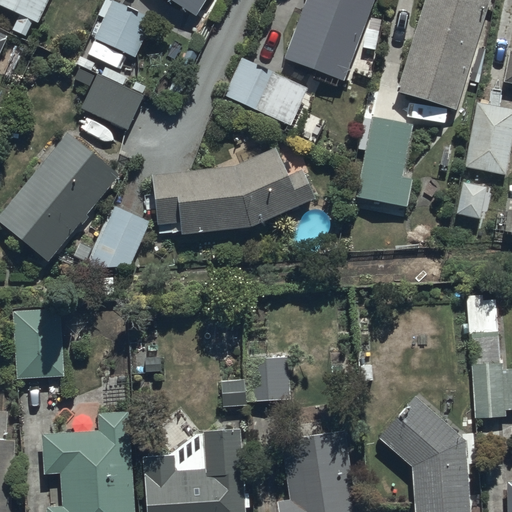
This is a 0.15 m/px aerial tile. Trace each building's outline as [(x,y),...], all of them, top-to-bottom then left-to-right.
[(47,0),(0,0),(0,4),(20,14),(13,28),(26,34),(32,19),(37,22),(47,0)] [(156,22),(112,0),(103,0),(98,13),(105,17),(95,37),(138,58),(156,22)] [(169,0),(197,17),(207,0),(169,0)] [(306,0),(284,57),(344,80),(375,0),(306,0)] [(424,0),(399,90),(458,107),(488,0),(424,0)] [(240,59),(223,95),(291,125),(307,88),(240,59)] [(101,74),(99,73),(82,108),(127,129),(143,95),(123,86),(127,77),(105,67),(101,74)] [(507,175),(511,143),(511,109),(475,104),(465,168),(507,175)] [(414,124),(371,117),(356,196),(409,206),(414,180),(404,178),(414,124)] [(121,175),(69,133),(0,214),(0,219),(51,262),(121,175)] [(235,167),(153,174),(158,233),(181,231),(181,234),(251,228),(315,198),(302,169),(290,174),(277,147),(235,167)] [(487,186),(464,181),(457,213),(480,218),(487,186)] [(151,222),(113,205),(90,254),(90,268),(132,266),(151,222)] [(483,300),(483,295),(467,296),(474,416),(506,416),(506,409),(511,409),(511,369),(504,370),(503,363),(501,363),(496,299),(483,300)] [(60,308),(13,311),(17,378),(64,374),(60,308)] [(288,356),(247,358),(249,400),(290,399),(288,356)] [(246,406),(246,400),(246,380),(220,381),(221,406),(246,406)] [(415,395),(378,437),(413,464),(415,511),(470,511),(465,441),(415,395)] [(0,511),(11,511),(16,440),(7,440),(9,412),(0,410),(0,511)] [(48,505),(48,511),(136,511),(131,412),(99,413),(100,430),(43,433),(45,472),(62,471),(64,505),(48,505)] [(247,511),(241,429),(201,431),(169,455),(145,456),(146,511),(247,511)] [(357,511),(345,430),(282,439),(291,498),(277,500),(278,511),(357,511)]
